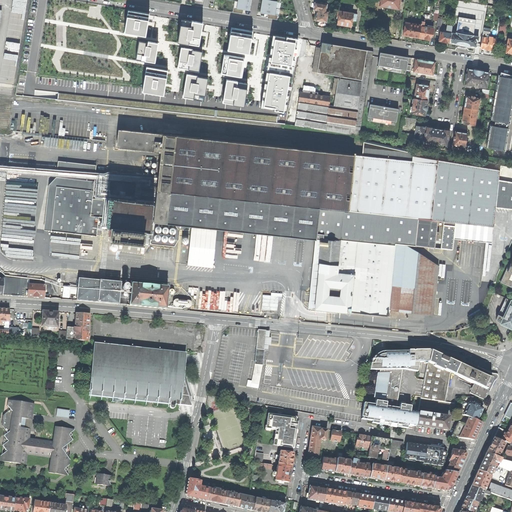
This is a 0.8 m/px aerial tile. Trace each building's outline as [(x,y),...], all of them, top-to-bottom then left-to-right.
[(237,0),(236,8),(243,9),(249,10),(250,0),(237,0)] [(268,13),(274,14),(276,2),(269,0),(267,0),(261,0),(259,12),(268,13)] [(380,0),(379,5),(385,6),(393,8),(398,8),(399,0),(380,0)] [(317,10),(316,20),(321,21),(327,22),(329,10),(326,10),(327,4),(315,2),(314,9),(317,10)] [(459,17),(458,21),(475,24),(480,25),(483,8),(460,4),(457,17),(459,17)] [(149,13),(128,10),(124,32),(145,36),(148,22),(149,13)] [(339,17),(337,24),(344,25),(351,26),(352,20),(356,21),(357,14),(338,11),(337,16),(339,17)] [(202,24),(181,20),(177,42),(198,46),(201,33),(202,24)] [(456,32),(451,32),(449,43),(460,45),(465,45),(476,47),(477,41),(478,41),(479,36),(473,35),(475,24),(458,21),(456,32)] [(405,23),(403,35),(408,36),(409,37),(410,37),(412,38),(414,37),(418,38),(420,26),(421,25),(408,23),(408,24),(405,23)] [(445,42),(449,43),(451,32),(452,26),(447,25),(447,28),(446,32),(442,32),(440,32),(439,39),(438,40),(439,42),(441,42),(441,41),(445,42)] [(424,38),(429,39),(430,34),(432,34),(434,28),(424,26),(420,26),(418,38),(424,38)] [(252,32),(231,29),(228,51),(249,54),(252,32)] [(298,39),(271,35),(258,109),(285,114),(298,39)] [(482,37),(480,48),(485,49),(491,50),(492,44),(495,45),(496,39),(492,38),(489,38),(482,37)] [(158,43),(148,41),(148,42),(139,41),(136,59),(145,61),(145,60),(155,62),(158,43)] [(321,48),(317,72),(361,80),(361,82),(354,127),(340,125),(340,128),(344,128),(343,134),(358,136),(373,52),(366,51),(321,42),(321,48)] [(202,50),(181,47),(178,69),(199,72),(201,57),(202,50)] [(321,48),(316,47),(311,72),(317,72),(321,48)] [(405,71),(410,71),(410,70),(412,58),(380,52),(377,66),(378,66),(405,71)] [(245,58),(224,55),(221,76),(242,79),(245,58)] [(433,74),(435,62),(425,60),(415,58),(413,71),(433,74)] [(405,74),(405,71),(378,66),(378,70),(405,74)] [(168,70),(147,67),(142,91),(163,95),(168,70)] [(465,80),(464,84),(474,85),(474,80),(478,81),(477,86),(486,87),(487,83),(488,83),(489,77),(488,77),(489,72),(477,70),(467,68),(466,74),(465,73),(464,80),(465,80)] [(488,147),(502,149),(505,150),(509,128),(505,128),(505,126),(506,126),(507,126),(507,125),(508,125),(508,124),(505,123),(505,122),(507,122),(510,122),(511,109),(511,74),(510,75),(501,73),(500,76),(499,76),(487,147),(488,147)] [(208,78),(187,75),(183,97),(204,100),(207,86),(208,78)] [(328,106),(326,122),(340,125),(354,127),(361,82),(337,79),(333,106),(328,106)] [(247,84),(226,81),(223,103),(244,106),(247,84)] [(416,87),(414,98),(427,100),(428,95),(430,86),(417,84),(416,87)] [(300,92),(294,126),(325,131),(326,122),(328,106),(330,97),(314,95),(300,92)] [(475,96),(471,96),(466,96),(465,102),(464,107),(477,109),(478,110),(480,98),(475,97),(475,96)] [(412,111),(411,113),(416,114),(420,115),(420,114),(425,115),(426,110),(427,110),(427,108),(427,106),(427,105),(427,100),(414,98),(412,107),(412,111)] [(369,104),(367,117),(368,117),(395,122),(396,122),(398,109),(369,104)] [(477,109),(464,107),(463,113),(462,120),(464,121),(464,124),(474,125),(477,109)] [(394,125),(395,122),(368,117),(367,120),(394,125)] [(343,134),(344,128),(340,128),(340,125),(326,122),(325,131),(343,134)] [(426,126),(426,127),(425,133),(424,141),(430,142),(430,141),(441,143),(441,144),(447,145),(449,130),(448,129),(445,128),(444,129),(443,129),(443,130),(438,129),(432,128),(433,127),(431,127),(431,126),(428,125),(427,126),(426,126)] [(351,312),(389,316),(390,310),(406,312),(434,315),(439,271),(397,245),(398,244),(436,248),(454,250),(455,239),(493,243),(495,227),(497,208),(511,209),(511,164),(502,163),(488,160),(488,161),(478,160),(478,161),(412,151),(364,140),(364,143),(364,147),(363,156),(355,155),(177,136),(163,134),(119,130),(117,147),(153,151),(161,152),(160,162),(157,162),(156,175),(144,173),(141,200),(134,199),(135,194),(140,194),(141,183),(136,183),(136,177),(112,174),(95,172),(96,165),(59,160),(56,186),(51,231),(97,236),(99,217),(108,217),(107,225),(114,225),(113,236),(130,238),(143,239),(144,229),(152,230),(151,240),(151,242),(153,243),(175,246),(179,238),(180,229),(190,230),(190,225),(316,239),(322,239),(319,262),(319,270),(317,270),(316,276),(318,276),(315,305),(315,308),(351,312)] [(413,141),(413,144),(417,145),(418,140),(424,141),(425,133),(415,131),(414,135),(413,141)] [(454,140),(453,145),(465,147),(467,133),(459,132),(455,131),(454,136),(453,140),(454,140)] [(400,133),(399,139),(413,141),(414,135),(400,133)] [(35,251),(35,234),(3,233),(3,237),(10,237),(10,240),(1,240),(1,248),(5,248),(6,242),(18,242),(17,250),(35,251)] [(511,260),(510,264),(509,263),(500,282),(511,288),(511,287),(511,286),(511,260)] [(27,280),(3,278),(3,280),(2,296),(27,297),(28,285),(26,285),(27,280)] [(78,279),(77,300),(98,302),(117,304),(119,283),(100,282),(78,279)] [(49,284),(41,284),(41,286),(46,286),(45,298),(50,299),(50,285),(49,284)] [(131,284),(129,306),(166,309),(166,306),(167,296),(168,288),(131,284)] [(46,286),(41,286),(28,285),(27,297),(45,298),(46,286)] [(262,295),(262,310),(278,310),(278,294),(262,295)] [(504,316),(511,300),(506,298),(499,314),(497,318),(497,320),(498,321),(501,323),(504,316)] [(501,323),(511,327),(511,300),(504,316),(501,323)] [(0,309),(0,321),(9,322),(9,310),(0,309)] [(58,313),(43,312),(41,327),(57,328),(58,313)] [(76,314),(75,328),(88,329),(89,315),(76,314)] [(66,330),(66,332),(66,340),(74,340),(75,328),(73,328),(73,330),(66,330)] [(75,328),(74,340),(87,341),(87,337),(88,329),(75,328)] [(32,329),(31,336),(39,337),(39,329),(32,329)] [(258,330),(256,349),(264,350),(265,346),(263,345),(263,338),(265,338),(266,331),(258,330)] [(59,331),(58,339),(66,340),(66,332),(59,331)] [(338,358),(342,360),(350,341),(346,339),(338,358)] [(95,345),(90,395),(170,404),(170,406),(172,409),(175,406),(175,404),(176,405),(192,406),(188,396),(181,395),(182,391),(182,387),(186,387),(180,368),(182,354),(95,345)] [(264,350),(256,349),(255,364),(263,365),(264,350)] [(412,351),(408,351),(409,357),(409,362),(419,362),(425,362),(428,350),(428,349),(417,350),(417,352),(412,352),(412,351)] [(428,350),(425,362),(428,363),(430,364),(430,365),(440,369),(440,368),(450,373),(474,384),(470,393),(473,395),(484,400),(494,380),(495,379),(496,378),(497,377),(497,375),(496,374),(495,374),(493,374),(491,373),(477,367),(476,367),(475,367),(465,362),(463,366),(444,357),(428,349),(428,350)] [(404,369),(417,372),(419,362),(409,362),(409,357),(408,351),(400,351),(385,352),(383,352),(380,352),(378,353),(376,354),(375,355),(373,358),(371,360),(375,360),(374,363),(370,363),(369,370),(380,370),(402,369),(404,369)] [(421,398),(445,403),(450,373),(440,368),(440,369),(430,365),(430,364),(428,363),(421,398)] [(263,366),(255,365),(252,383),(260,385),(263,366)] [(376,385),(378,385),(377,391),(375,390),(374,397),(376,397),(375,401),(386,402),(385,406),(396,408),(402,369),(380,370),(379,378),(377,378),(376,385)] [(445,403),(421,398),(420,405),(453,411),(455,404),(445,403)] [(1,455),(0,460),(13,462),(15,450),(55,455),(53,467),(49,467),(49,473),(62,474),(68,470),(64,464),(64,459),(68,456),(66,454),(66,451),(68,451),(69,447),(67,447),(67,445),(70,443),(67,439),(73,435),(68,428),(55,427),(54,433),(58,433),(56,442),(29,439),(34,404),(9,401),(8,406),(11,406),(10,416),(4,415),(2,425),(8,426),(5,455),(1,455)] [(409,411),(410,406),(399,405),(399,408),(396,408),(385,406),(386,402),(375,401),(374,404),(364,403),(361,419),(372,421),(372,423),(407,429),(407,426),(416,426),(416,425),(418,413),(409,411)] [(473,404),(469,403),(465,411),(463,415),(469,417),(476,421),(480,415),(483,408),(478,406),(479,405),(473,403),(473,404)] [(68,417),(70,410),(57,408),(56,415),(68,417)] [(418,413),(416,425),(432,428),(446,430),(448,417),(418,413)] [(268,414),(266,429),(275,430),(273,445),(294,448),(298,422),(295,422),(296,419),(294,417),(268,414)] [(476,421),(469,417),(465,425),(459,438),(473,440),(477,432),(481,423),(476,421)] [(458,422),(451,437),(459,438),(465,425),(458,422)] [(312,427),(307,458),(317,459),(320,440),(325,441),(327,431),(322,430),(322,429),(312,427)] [(494,438),(500,441),(501,439),(504,433),(505,433),(505,432),(505,431),(504,431),(499,428),(494,438)] [(511,439),(511,429),(510,428),(509,430),(506,434),(505,433),(504,433),(501,439),(510,444),(511,439)] [(331,431),(329,442),(339,443),(341,432),(331,431)] [(357,439),(355,446),(369,448),(371,437),(364,436),(359,435),(358,440),(357,439)] [(376,459),(377,452),(382,453),(381,460),(387,461),(390,440),(381,439),(371,437),(369,448),(368,455),(367,458),(372,459),(375,459),(376,459)] [(505,443),(494,438),(492,441),(487,453),(498,457),(505,443)] [(403,442),(390,440),(387,461),(390,462),(393,462),(394,462),(396,448),(402,449),(403,442)] [(426,446),(411,444),(410,450),(410,451),(417,452),(415,466),(422,467),(425,449),(426,446)] [(337,459),(336,460),(334,473),(340,474),(348,475),(350,463),(350,461),(347,461),(342,460),(340,460),(340,459),(341,458),(342,454),(341,454),(342,447),(339,447),(338,453),(337,459)] [(446,453),(425,449),(422,467),(443,471),(446,453)] [(446,471),(457,473),(459,469),(466,455),(464,452),(451,450),(450,456),(450,458),(449,462),(450,462),(446,471)] [(279,460),(278,466),(291,468),(292,461),(293,454),(280,452),(279,456),(279,460)] [(498,457),(487,453),(483,460),(495,465),(498,457)] [(256,454),(254,463),(261,464),(262,456),(258,455),(258,454),(256,454)] [(326,471),(334,473),(336,460),(323,458),(321,470),(326,471)] [(495,465),(483,460),(478,471),(490,476),(495,465)] [(511,462),(501,460),(500,463),(499,466),(508,470),(510,471),(511,471),(511,462)] [(350,463),(348,475),(355,476),(369,479),(371,466),(369,466),(366,465),(355,464),(353,463),(350,463)] [(371,466),(369,479),(375,480),(383,481),(386,467),(374,466),(371,465),(371,466)] [(291,468),(278,466),(277,466),(276,472),(276,477),(275,481),(289,483),(290,476),(291,468)] [(386,467),(383,481),(390,482),(398,484),(400,471),(400,470),(399,470),(386,467)] [(400,471),(398,484),(408,485),(419,487),(421,475),(419,474),(419,473),(416,472),(416,474),(406,472),(406,471),(403,470),(403,472),(400,471)] [(440,479),(433,478),(432,489),(446,492),(450,490),(455,479),(457,473),(446,471),(444,471),(442,477),(441,477),(440,479)] [(490,476),(478,471),(475,479),(489,484),(491,477),(490,476)] [(97,474),(95,484),(111,486),(111,484),(110,483),(110,479),(112,477),(112,476),(105,475),(97,474)] [(421,475),(419,487),(425,488),(432,489),(433,478),(434,477),(431,476),(431,474),(428,474),(428,476),(421,475)] [(201,487),(200,486),(201,481),(189,478),(185,497),(197,499),(206,501),(209,489),(201,487)] [(475,479),(471,486),(484,491),(486,491),(489,484),(475,479)] [(511,491),(491,484),(488,492),(490,493),(511,501),(511,491)] [(308,498),(307,500),(323,503),(323,502),(325,489),(318,488),(310,486),(308,494),(308,498)] [(467,496),(465,499),(477,503),(478,503),(479,500),(480,501),(483,493),(484,491),(471,486),(467,496)] [(215,503),(224,505),(226,493),(221,491),(221,490),(215,489),(215,490),(209,489),(206,501),(215,503)] [(323,502),(344,506),(344,504),(346,492),(335,491),(325,489),(323,502)] [(352,494),(346,492),(344,504),(357,506),(359,495),(352,494)] [(65,501),(73,502),(74,495),(66,493),(65,501)] [(240,496),(226,493),(224,505),(230,506),(238,508),(240,496)] [(371,509),(373,497),(366,496),(359,495),(357,506),(357,507),(371,509)] [(0,496),(0,509),(8,511),(13,511),(15,498),(0,496)] [(240,496),(238,508),(244,509),(252,511),(255,499),(240,496)] [(386,511),(388,500),(382,499),(373,497),(371,509),(386,511)] [(20,499),(15,498),(13,511),(16,511),(25,511),(26,511),(28,511),(29,499),(20,498),(20,499)] [(259,511),(267,511),(270,502),(255,499),(252,511),(259,511)] [(462,511),(474,511),(475,509),(477,503),(465,499),(463,505),(460,511),(462,511)] [(388,500),(386,511),(389,511),(401,511),(403,502),(395,501),(388,500)] [(48,511),(50,503),(34,501),(32,511),(48,511)] [(270,502),(267,511),(281,511),(282,510),(283,510),(285,504),(272,501),(272,502),(270,502)] [(410,503),(403,502),(401,511),(416,511),(418,505),(410,503)] [(50,503),(48,511),(65,511),(66,506),(50,503)] [(140,511),(141,510),(142,504),(134,503),(134,507),(134,511),(138,511),(140,511)]
